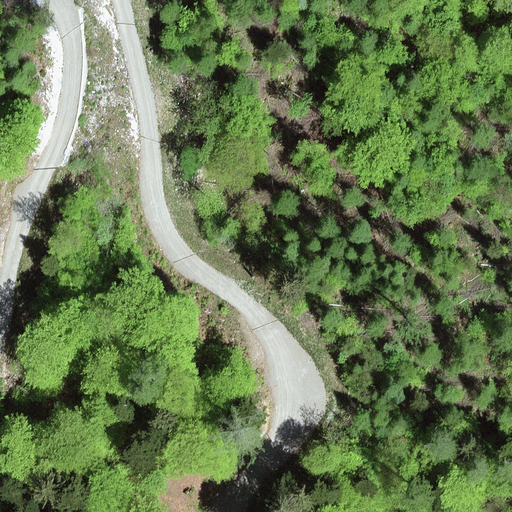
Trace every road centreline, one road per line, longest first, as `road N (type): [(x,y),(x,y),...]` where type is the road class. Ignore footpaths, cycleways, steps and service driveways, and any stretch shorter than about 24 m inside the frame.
road 1 (track): [(223,511),(303,438),(313,421),(314,382),(271,320),(187,266),(156,227),(147,113),(122,0)]
road 2 (track): [(66,0),(76,42),(70,116),(23,231),(0,344)]
